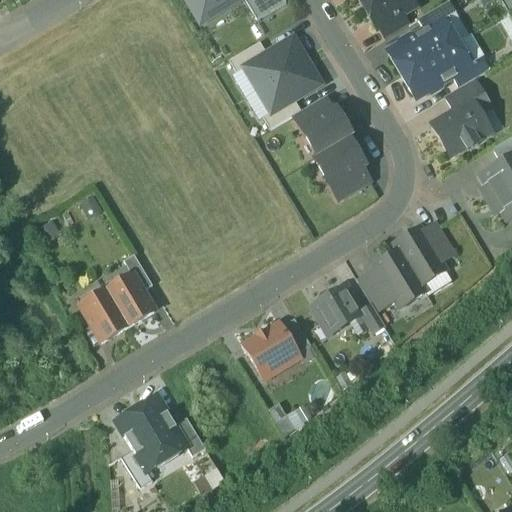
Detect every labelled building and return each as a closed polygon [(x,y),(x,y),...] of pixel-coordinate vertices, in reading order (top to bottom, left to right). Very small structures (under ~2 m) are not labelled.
[(184,0),(200,26),(242,1),(243,0),(184,0)] [(282,0),(243,0),(242,1),(256,23),(286,6),(282,0)] [(356,0),(362,9),(377,0),(356,0)] [(409,0),(377,0),(362,9),(376,33),(379,32),(402,18),(415,10),(409,0)] [(448,5),(417,23),(423,34),(442,22),(443,24),(455,17),(448,5)] [(402,18),(379,32),(385,42),(408,28),(402,18)] [(423,34),(387,55),(401,79),(456,46),(443,24),(442,22),(423,34)] [(266,56),(242,70),(256,95),(307,65),(293,41),(266,56)] [(259,46),(230,64),(236,74),(242,70),(266,56),(259,46)] [(456,46),(401,79),(416,103),(452,81),(471,70),(470,69),(456,46)] [(482,61),(470,69),(471,70),(452,81),(458,92),(475,82),(489,73),(482,61)] [(307,65),(256,95),(269,117),(293,102),(320,87),(307,65)] [(458,92),(444,100),(453,115),(471,104),(472,105),(484,98),(475,82),(458,92)] [(484,98),(472,105),(471,104),(453,115),(431,128),(450,160),(466,150),(467,153),(477,147),(476,145),(490,136),(479,117),(492,110),(484,98)] [(300,114),(293,119),(301,133),(332,114),(324,100),(300,114)] [(293,119),(300,114),(293,102),(269,117),(263,120),(270,132),(293,119)] [(332,114),(301,133),(301,134),(316,160),(317,160),(348,142),(349,142),(352,140),(335,112),(332,114)] [(511,140),(492,152),(499,165),(511,157),(511,140)] [(348,142),(317,160),(316,160),(313,162),(329,189),(330,189),(330,190),(361,171),(365,169),(349,142),(348,142)] [(511,157),(499,165),(478,177),(493,201),(511,189),(511,157)] [(361,171),(330,190),(339,204),(370,185),(361,171)] [(511,189),(493,201),(507,225),(511,222),(511,189)] [(435,226),(421,235),(440,266),(454,257),(435,226)] [(419,231),(394,247),(398,254),(374,268),(376,272),(395,303),(400,311),(425,295),(421,288),(445,274),(440,266),(421,235),(419,231)] [(152,290),(133,259),(123,265),(132,280),(132,279),(142,295),(152,290)] [(395,303),(376,272),(357,284),(371,308),(375,315),(395,303)] [(132,280),(106,295),(127,331),(153,315),(142,295),(132,279),(132,280)] [(327,300),(311,310),(322,327),(327,324),(333,334),(361,317),(362,317),(361,315),(346,289),(338,294),(334,293),(328,296),(327,300)] [(106,295),(80,311),(101,346),(127,331),(106,295)] [(371,308),(361,315),(362,317),(361,317),(372,335),(384,328),(375,315),(371,308)] [(310,349),(294,322),(280,330),(297,357),(310,349)] [(278,327),(242,349),(261,380),(278,369),(280,373),(300,361),(297,357),(280,330),(278,327)] [(157,401),(117,425),(117,431),(132,455),(144,474),(184,449),(186,448),(174,430),(157,401)] [(205,453),(186,422),(174,430),(186,448),(184,449),(192,461),(205,453)] [(144,474),(132,455),(120,462),(139,493),(152,485),(144,474)]
